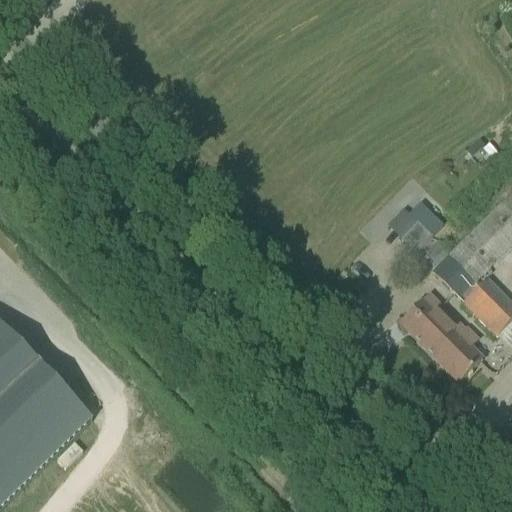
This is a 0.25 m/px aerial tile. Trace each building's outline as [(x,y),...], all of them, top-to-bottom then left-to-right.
[(511,195),(454,252),(481,279),(511,247),(511,195)] [(414,258),(431,241),(417,227),(400,244),(414,258)] [(481,279),(454,252),(431,275),(458,301),(481,279)] [(462,306),(496,340),(511,324),(511,310),(486,283),(462,306)] [(399,327),(458,386),(481,363),(469,351),(476,344),(464,332),(463,333),(427,299),(399,327)] [(0,332),(0,511),(1,511),(91,424),(0,332)] [(210,442),(199,452),(251,508),(262,498),(210,442)] [(86,511),(81,511),(75,506),(69,511),(135,511),(109,488),(86,511)]
